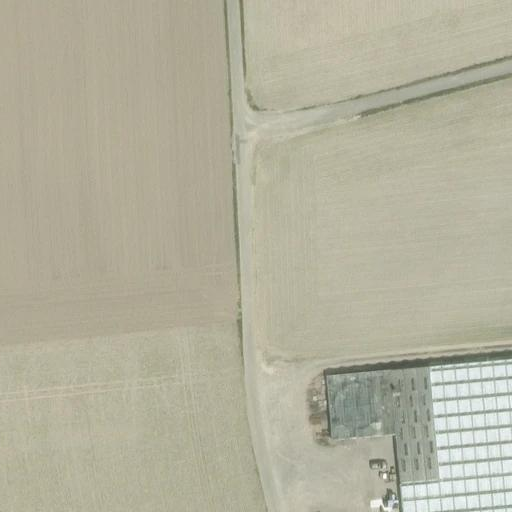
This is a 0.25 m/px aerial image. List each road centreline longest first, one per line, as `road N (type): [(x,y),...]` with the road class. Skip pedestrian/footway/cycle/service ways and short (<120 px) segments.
road 1 (unclassified): [(267,511),(257,466),(234,0)]
road 2 (track): [(240,143),(511,76)]
